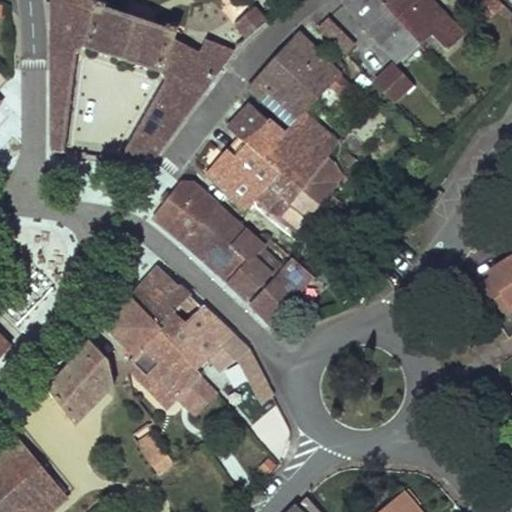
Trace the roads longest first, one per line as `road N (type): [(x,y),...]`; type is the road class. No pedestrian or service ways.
road 1 (residential): [(303,370),(150,231),(124,219)]
road 2 (residential): [(388,320),(511,135)]
road 3 (residential): [(29,0),(32,198)]
road 4 (residential): [(412,420),(494,511)]
road 5 (residential): [(412,420),(428,372),(416,341),(388,320)]
